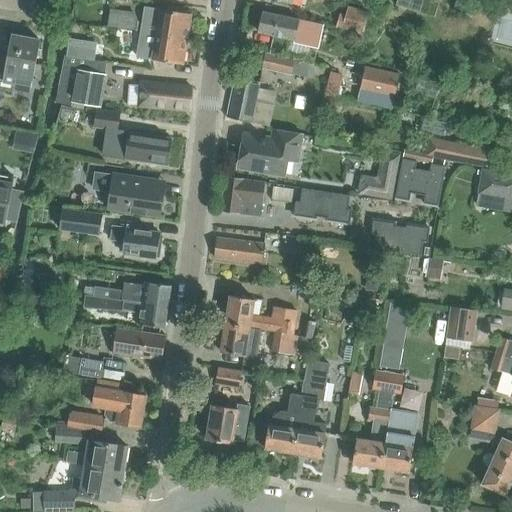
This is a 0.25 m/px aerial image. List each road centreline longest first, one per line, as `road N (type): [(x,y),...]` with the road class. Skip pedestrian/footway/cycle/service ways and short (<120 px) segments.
road 1 (unclassified): [(221,0),(197,144),(169,457),(177,508)]
road 2 (residential): [(340,511),(284,502),(202,500),(177,508)]
